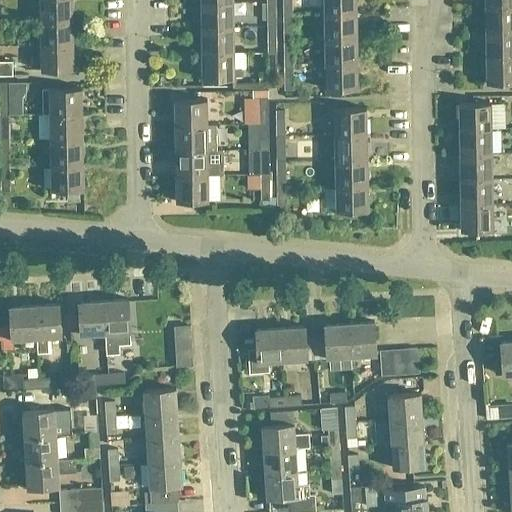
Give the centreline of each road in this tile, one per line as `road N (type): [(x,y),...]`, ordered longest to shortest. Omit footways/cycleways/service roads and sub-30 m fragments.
road 1 (residential): [(423,272),(420,70),(440,0)]
road 2 (residential): [(229,511),(212,250)]
road 3 (residential): [(143,242),(136,37),(148,0)]
road 4 (residential): [(473,511),(456,276)]
road 5 (residential): [(423,272),(212,250)]
road 6 (residential): [(143,242),(0,232)]
